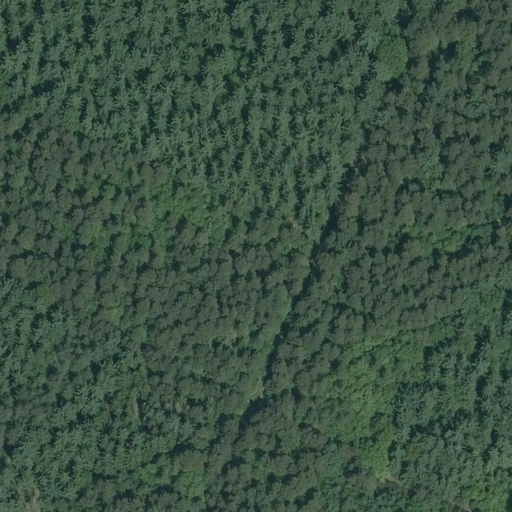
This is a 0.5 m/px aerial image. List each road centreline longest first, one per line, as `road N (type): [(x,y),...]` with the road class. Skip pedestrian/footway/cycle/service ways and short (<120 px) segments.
road 1 (track): [(209,511),(417,32),(463,0)]
road 2 (track): [(0,280),(256,404),(454,511)]
